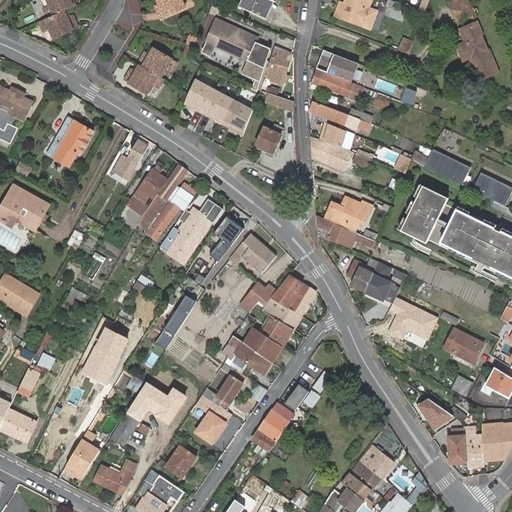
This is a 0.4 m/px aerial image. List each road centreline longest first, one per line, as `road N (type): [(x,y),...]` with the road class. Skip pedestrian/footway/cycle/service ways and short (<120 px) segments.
road 1 (tertiary): [(288,234),(173,141),(72,79)]
road 2 (residential): [(343,317),(319,335),(193,511)]
road 3 (residential): [(288,234),(311,191),(300,59),(313,0)]
road 4 (tertiary): [(472,507),(361,357),(343,317)]
